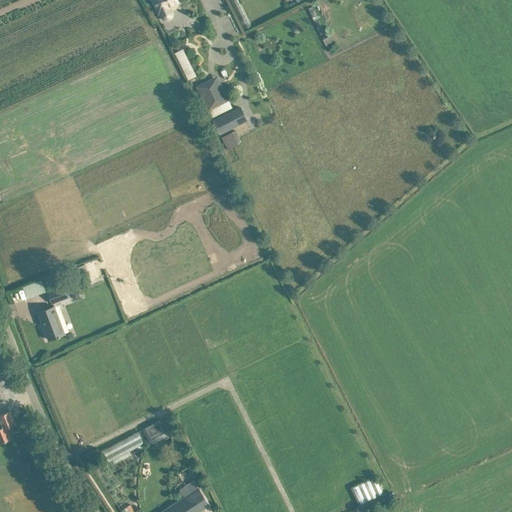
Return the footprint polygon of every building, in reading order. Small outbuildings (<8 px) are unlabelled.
[(172,10),(176,8),(177,7),(178,5),(178,3),(178,1),(177,0),(152,0),(156,7),(157,7),(161,16),(165,19),(170,18),(173,14),(172,10)] [(314,8),(322,15),(326,10),(318,3),(314,8)] [(337,33),(330,36),(333,42),(340,38),(337,33)] [(191,45),(182,49),(195,77),(204,73),(191,45)] [(200,87),(211,108),(226,100),(219,87),(215,89),(211,82),(200,87)] [(240,106),(213,120),(220,134),(247,120),(240,106)] [(241,129),(230,133),(235,146),(246,141),(241,129)] [(35,295),(54,289),(49,276),(30,283),(35,295)] [(65,286),(58,289),(49,292),(53,303),(69,296),(65,286)] [(58,336),(58,337),(60,336),(60,335),(64,333),(54,306),(38,312),(44,327),(45,327),(49,338),(48,339),(58,336)] [(0,442),(12,438),(7,427),(16,423),(10,410),(1,414),(0,414),(0,442)] [(149,441),(167,431),(161,419),(143,429),(149,441)] [(199,511),(211,504),(194,480),(180,488),(185,495),(160,511),(199,511)]
